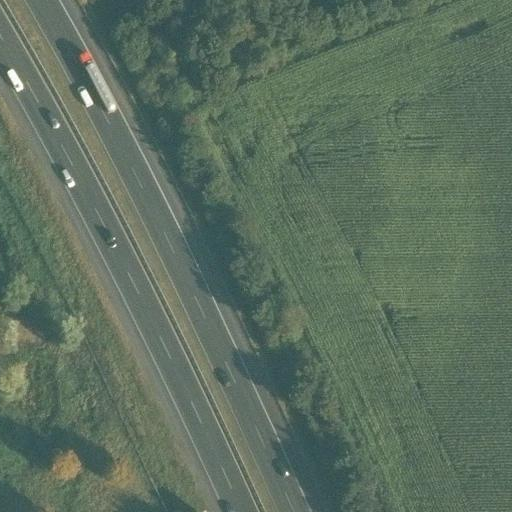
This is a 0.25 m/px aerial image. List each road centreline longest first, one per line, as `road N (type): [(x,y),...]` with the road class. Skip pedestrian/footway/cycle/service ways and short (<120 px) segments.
road 1 (motorway): [(290,511),(144,197),(38,0)]
road 2 (motorway): [(0,40),(99,219),(239,511)]
